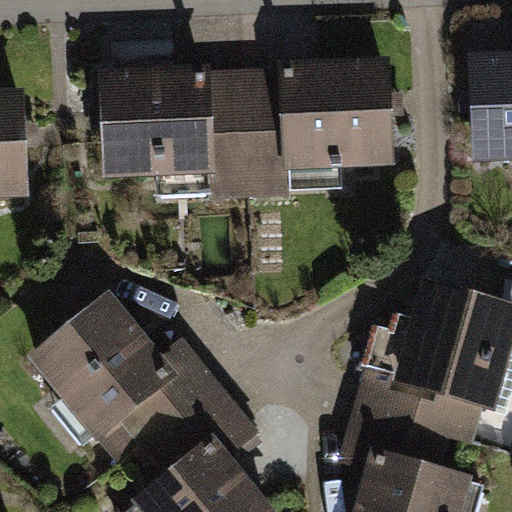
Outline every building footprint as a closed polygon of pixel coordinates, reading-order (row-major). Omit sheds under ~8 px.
[(511,58),(482,60),(488,168),(511,166),(511,58)] [(397,62),(259,68),(265,202),(354,199),(353,173),(402,172),(397,62)] [(163,206),(265,202),(259,68),(110,73),(115,185),(162,183),(163,206)] [(0,207),(39,206),(35,98),(0,99),(0,207)] [(370,375),(358,418),(467,449),(480,404),(504,411),(511,384),(511,307),(431,284),(402,384),(370,375)] [(122,426),(146,456),(223,394),(190,352),(170,367),(117,301),(38,364),(101,443),(122,426)] [(260,440),(223,394),(146,456),(169,485),(141,507),(145,511),(284,511),(240,457),(260,440)] [(461,473),(467,449),(358,418),(348,452),(370,458),(354,511),(474,511),(484,480),(461,473)]
